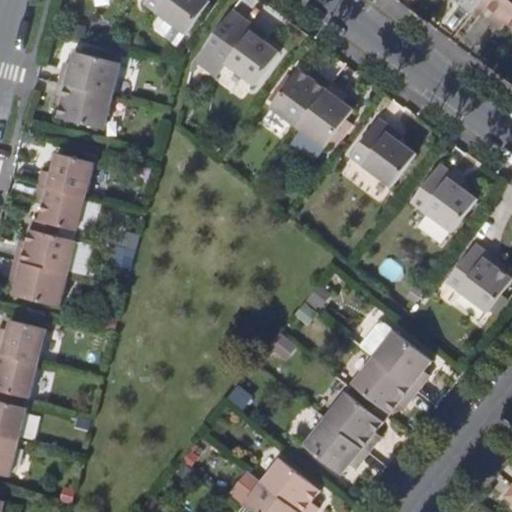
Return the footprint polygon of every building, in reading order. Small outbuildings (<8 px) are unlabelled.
[(148,0),(147,3),(188,34),(212,0),(148,0)] [(483,1),(483,0),(462,0),(461,1),(473,12),(483,1)] [(511,0),(489,0),(487,3),(511,24),(511,0)] [(116,23),(107,16),(99,27),(108,34),(116,23)] [(257,25),(244,16),(216,54),(257,85),(282,51),(265,39),(253,30),(257,25)] [(269,34),(257,25),(253,30),(265,39),(269,34)] [(64,68),(61,82),(115,95),(123,62),(76,51),(73,64),(71,70),(64,68)] [(66,62),(64,68),(71,70),(73,64),(66,62)] [(300,126),(333,82),(322,73),(317,79),(312,76),(301,67),(273,106),(300,126)] [(317,70),(312,76),(317,79),(322,73),(317,70)] [(115,95),(61,82),(57,95),(65,97),(63,104),(60,117),(106,129),(115,95)] [(345,91),(333,82),(300,126),(328,147),(356,108),(345,100),(340,96),(345,91)] [(350,94),(345,91),(340,96),(345,100),(350,94)] [(65,97),(57,95),(56,102),(63,104),(65,97)] [(394,127),(381,118),(353,156),(394,186),(419,152),(402,140),(390,131),(394,127)] [(405,136),(394,127),(390,131),(402,140),(405,136)] [(42,169),(38,184),(86,195),(95,161),(56,152),(51,172),(42,169)] [(455,172),(442,162),(414,201),(455,232),(480,198),(463,185),(451,177),(455,172)] [(467,180),(455,172),(451,177),(463,185),(467,180)] [(86,195),(38,184),(35,198),(45,200),(40,220),(64,226),(78,230),(86,195)] [(90,198),(83,226),(96,229),(103,202),(90,198)] [(34,219),(33,224),(62,231),(64,226),(40,220),(34,219)] [(62,231),(33,224),(32,228),(61,236),(62,231)] [(20,246),(16,260),(71,273),(79,240),(61,236),(32,228),(29,241),(27,247),(20,246)] [(74,268),(88,272),(96,242),(82,239),(74,268)] [(491,251),(478,242),(450,280),(491,311),(511,282),(511,274),(499,265),(487,256),(491,251)] [(503,260),(491,251),(487,256),(499,265),(503,260)] [(71,273),(16,260),(13,273),(20,275),(19,281),(15,295),(63,306),(71,273)] [(0,326),(0,352),(40,363),(48,328),(12,319),(10,330),(0,326)] [(376,357),(420,391),(428,380),(422,375),(426,370),(435,360),(397,330),(395,333),(385,325),(378,327),(362,346),(376,357)] [(40,363),(0,352),(0,389),(24,395),(31,397),(40,363)] [(420,391),(376,357),(355,383),(369,394),(392,413),(401,402),(405,397),(410,402),(420,391)] [(432,375),(426,370),(422,375),(428,380),(432,375)] [(24,395),(0,389),(0,394),(23,400),(24,395)] [(348,391),(327,418),(371,452),(380,441),(374,437),(378,431),(386,421),(363,402),(348,391)] [(0,394),(0,399),(22,405),(23,400),(0,394)] [(369,394),(366,398),(389,417),(392,413),(369,394)] [(406,407),(410,402),(405,397),(401,402),(406,407)] [(366,398),(363,402),(386,421),(389,417),(366,398)] [(0,436),(21,441),(29,407),(22,405),(0,399),(0,436)] [(371,452),(327,418),(306,444),(344,474),(352,464),(356,459),(362,463),(371,452)] [(384,436),(378,431),(374,437),(380,441),(384,436)] [(21,441),(0,436),(0,472),(12,476),(21,441)] [(283,457),(264,481),(303,511),(317,511),(322,507),(314,501),(323,489),(283,457)] [(356,459),(352,464),(358,468),(362,463),(356,459)] [(251,470),(235,490),(244,498),(261,478),(251,470)] [(303,511),(264,481),(246,504),(255,511),(303,511)]
